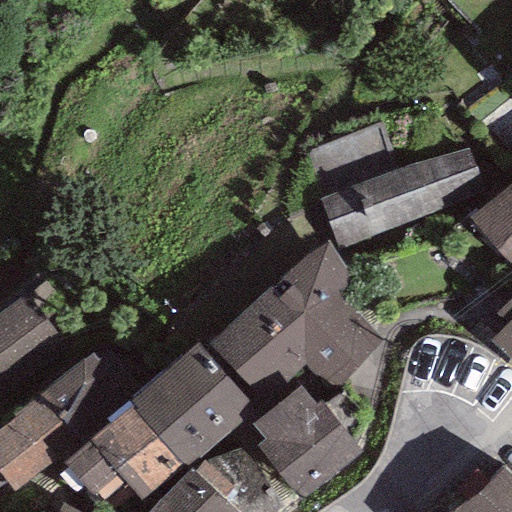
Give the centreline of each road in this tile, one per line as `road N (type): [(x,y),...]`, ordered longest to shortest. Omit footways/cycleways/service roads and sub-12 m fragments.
road 1 (track): [(511,449),(444,433),(367,398),(386,339)]
road 2 (residential): [(333,511),(444,433)]
